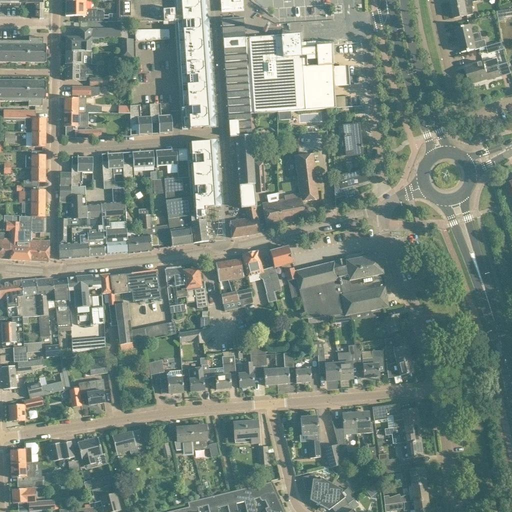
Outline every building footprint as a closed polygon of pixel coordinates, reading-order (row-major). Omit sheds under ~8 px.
[(43,20),(42,0),(0,0),(0,62),(2,62),(3,62),(14,62),(17,62),(20,62),(24,62),(34,63),(38,63),(46,63),(46,46),(46,45),(42,45),(43,38),(35,38),(29,38),(29,37),(25,37),(23,37),(23,42),(14,42),(3,42),(0,41),(0,3),(19,4),(19,5),(26,5),(26,4),(31,4),(31,19),(39,19),(43,20)] [(116,0),(116,23),(148,22),(149,22),(174,22),(174,26),(175,32),(181,130),(182,130),(189,129),(189,130),(190,130),(203,129),(204,129),(204,128),(213,128),(215,128),(215,126),(214,126),(214,117),(214,116),(213,107),(214,107),(214,105),(213,105),(212,96),(213,96),(213,94),(212,94),(212,85),(212,83),(211,83),(211,74),(212,74),(211,73),(210,64),(211,64),(211,62),(210,62),(209,53),(210,53),(210,51),(209,51),(208,42),(209,42),(209,40),(208,40),(208,31),(209,31),(208,29),(208,26),(207,21),(208,20),(208,19),(207,19),(206,10),(207,10),(207,8),(206,8),(205,0),(116,0)] [(219,0),(220,12),(242,12),(241,0),(219,0)] [(464,0),(463,0),(451,2),(454,18),(467,16),(473,15),(472,7),(474,7),(473,2),(480,1),(479,0),(467,0),(464,1),(464,0)] [(86,9),(86,2),(80,2),(70,2),(65,2),(65,15),(65,17),(78,17),(88,16),(88,22),(104,22),(104,13),(96,13),(96,9),(86,9)] [(511,8),(496,12),(497,19),(504,18),(506,19),(511,17),(511,8)] [(336,109),(331,45),(316,46),(316,48),(304,49),(301,50),(300,35),(245,38),(243,18),(221,20),(230,138),(236,137),(251,136),(250,115),(309,111),(336,109)] [(456,31),(454,31),(456,38),(458,37),(460,47),(461,53),(467,52),(468,52),(470,52),(469,51),(475,50),(475,51),(486,47),(484,40),(474,43),(470,26),(464,28),(464,27),(461,28),(462,28),(456,30),(456,31)] [(107,39),(107,34),(110,34),(110,30),(76,30),(76,37),(65,37),(65,52),(91,53),(91,41),(96,41),(107,40),(107,39)] [(135,30),(135,42),(169,40),(169,30),(135,30)] [(120,40),(120,59),(133,59),(132,40),(120,40)] [(486,47),(488,54),(504,50),(501,42),(486,47)] [(84,65),(91,65),(91,59),(91,53),(65,52),(65,65),(84,65)] [(484,63),(465,68),(470,84),(488,79),(488,81),(511,74),(507,63),(497,66),(495,59),(484,63)] [(97,76),(97,66),(91,65),(84,65),(65,65),(65,81),(86,81),(86,76),(97,76)] [(126,72),(127,80),(137,80),(136,72),(126,72)] [(89,80),(89,86),(108,85),(108,77),(89,78),(89,80)] [(0,102),(28,103),(28,107),(42,107),(42,100),(45,100),(46,82),(0,81),(0,102)] [(72,88),(72,96),(77,96),(78,96),(90,96),(90,98),(98,96),(98,88),(78,88),(72,88)] [(64,113),(86,113),(96,114),(101,114),(101,108),(86,105),(86,99),(64,99),(64,113)] [(149,105),(150,117),(151,124),(158,124),(159,134),(172,134),(171,116),(161,116),(160,104),(149,105)] [(130,107),(130,114),(130,126),(138,125),(138,136),(152,135),(151,124),(150,117),(140,118),(140,106),(130,107)] [(24,133),(32,133),(45,133),(45,119),(35,119),(35,112),(3,111),(3,121),(24,122),(24,133)] [(86,113),(64,113),(64,128),(76,128),(76,131),(74,131),(75,139),(101,138),(101,134),(101,130),(87,131),(87,128),(86,128),(86,126),(87,125),(87,117),(86,116),(86,113)] [(338,134),(341,157),(356,156),(356,157),(363,156),(362,146),(360,146),(358,125),(343,127),(344,134),(338,134)] [(32,133),(32,141),(32,148),(45,148),(45,133),(32,133)] [(5,144),(15,144),(15,134),(5,134),(5,144)] [(241,209),(246,208),(256,208),(253,185),(255,185),(253,164),(251,136),(236,137),(241,209)] [(218,175),(218,174),(217,168),(217,165),(218,165),(218,163),(217,163),(216,155),(216,154),(217,154),(217,152),(216,152),(216,149),(216,143),(216,141),(214,141),(214,142),(205,143),(205,142),(204,142),(204,143),(191,144),(191,143),(190,143),(190,144),(186,144),(187,149),(187,161),(188,170),(189,178),(191,178),(190,213),(191,222),(205,220),(204,208),(208,208),(208,209),(210,209),(210,208),(219,207),(219,208),(221,208),(221,206),(220,206),(219,197),(220,197),(220,195),(219,195),(219,186),(219,184),(218,184),(218,181),(218,176),(218,175)] [(178,179),(189,178),(187,161),(177,162),(176,150),(155,151),(156,167),(177,165),(178,179)] [(133,165),(123,165),(123,169),(123,180),(135,179),(134,168),(154,167),(153,151),(132,153),(133,165)] [(32,169),(45,169),(45,156),(42,156),(42,152),(31,152),(31,155),(26,155),(26,161),(26,169),(32,169)] [(123,165),(122,154),(101,155),(103,182),(114,181),(113,169),(123,169),(123,165)] [(295,157),(300,197),(288,199),(278,201),(282,219),(283,224),(305,220),(301,202),(318,200),(313,154),(295,157)] [(71,158),(71,174),(71,197),(85,196),(85,187),(82,187),(82,173),(92,173),(92,158),(71,158)] [(253,164),(255,185),(256,193),(265,192),(263,172),(261,172),(260,164),(253,164)] [(32,187),(38,187),(38,183),(45,183),(45,169),(32,169),(26,169),(32,170),(32,181),(23,181),(23,186),(32,187)] [(352,186),(366,182),(364,170),(338,177),(338,175),(334,176),(335,199),(344,197),(346,202),(357,196),(355,189),(353,189),(352,186)] [(59,204),(71,204),(71,199),(71,197),(71,174),(60,173),(59,204)] [(156,181),(151,181),(150,181),(151,196),(165,194),(166,202),(168,219),(172,247),(171,247),(171,248),(172,247),(192,244),(188,217),(190,216),(190,213),(191,178),(189,178),(164,180),(156,181)] [(31,204),(44,204),(45,191),(38,191),(38,187),(32,187),(23,186),(16,186),(16,191),(25,191),(25,204),(31,204)] [(101,206),(101,219),(101,226),(102,240),(105,240),(106,256),(129,255),(127,238),(127,230),(124,188),(112,189),(113,204),(101,205),(101,206)] [(282,219),(278,201),(277,194),(267,196),(268,203),(262,204),(266,228),(283,224),(282,219)] [(71,221),(86,220),(85,206),(85,205),(85,198),(71,199),(71,204),(71,219),(71,221)] [(25,233),(31,234),(31,224),(31,218),(44,218),(44,204),(31,204),(25,204),(21,204),(21,213),(25,213),(25,217),(19,218),(19,223),(23,229),(25,233)] [(101,219),(101,206),(85,206),(86,220),(101,219)] [(247,219),(243,220),(246,236),(260,234),(257,213),(256,208),(246,208),(246,213),(247,219)] [(132,230),(127,230),(127,238),(129,255),(151,252),(149,236),(153,236),(156,235),(154,222),(150,222),(150,216),(141,216),(143,236),(136,237),(132,230)] [(70,228),(70,220),(59,220),(58,245),(59,260),(72,259),(71,244),(70,228)] [(208,242),(205,220),(191,222),(190,222),(193,244),(208,242)] [(246,236),(243,220),(230,222),(232,239),(246,236)] [(9,234),(11,235),(11,240),(10,260),(30,262),(30,241),(31,234),(25,233),(19,223),(12,223),(6,223),(6,231),(9,232),(9,234)] [(103,256),(102,240),(101,226),(86,227),(87,243),(89,258),(103,256)] [(71,244),(72,259),(89,258),(87,243),(86,227),(70,228),(71,244)] [(0,259),(10,260),(11,240),(4,240),(4,233),(0,233),(0,259)] [(30,262),(41,262),(41,259),(39,258),(40,242),(30,241),(30,262)] [(41,259),(41,262),(48,263),(49,248),(49,242),(40,242),(39,258),(41,259)] [(280,250),(270,252),(274,267),(274,268),(283,265),(285,271),(287,281),(296,279),(294,272),(290,256),(288,248),(286,248),(285,247),(281,248),(280,250)] [(242,255),(241,255),(242,260),(247,277),(248,277),(258,275),(263,274),(262,271),(262,270),(258,252),(258,251),(257,252),(242,255)] [(350,315),(370,312),(383,309),(389,308),(385,287),(384,287),(382,275),(383,275),(380,255),(345,261),(345,262),(335,265),(334,262),(294,272),(296,279),(301,299),(306,319),(344,315),(344,316),(350,315)] [(240,260),(229,262),(230,270),(230,271),(232,280),(247,277),(242,260),(240,260)] [(229,262),(216,264),(219,282),(228,281),(232,294),(221,296),(222,304),(223,304),(239,301),(236,293),(232,280),(230,271),(230,270),(229,262)] [(186,298),(183,272),(183,268),(174,269),(164,270),(165,270),(166,284),(168,301),(179,300),(179,299),(186,298)] [(274,268),(267,270),(270,278),(273,292),(280,290),(274,268)] [(208,307),(204,282),(203,282),(204,284),(200,285),(200,283),(198,270),(183,272),(186,298),(187,303),(188,303),(195,302),(196,309),(208,307)] [(160,299),(157,271),(130,275),(131,277),(125,278),(125,276),(124,275),(110,277),(109,277),(112,291),(114,291),(118,326),(120,346),(132,343),(128,304),(122,305),(121,294),(131,293),(132,302),(160,299)] [(109,275),(100,276),(101,295),(108,294),(112,326),(118,326),(114,291),(112,291),(109,277),(110,277),(109,275)] [(100,276),(83,277),(88,336),(91,336),(91,327),(104,326),(101,295),(100,276)] [(83,277),(67,279),(72,328),(71,328),(72,337),(88,336),(83,277)] [(270,278),(262,280),(266,294),(273,292),(270,278)] [(52,279),(36,280),(39,317),(40,337),(50,337),(47,302),(54,301),(52,279)] [(52,279),(54,301),(55,301),(58,328),(71,328),(72,328),(67,279),(67,281),(52,282),(52,279)] [(36,280),(21,282),(22,296),(17,297),(18,307),(16,307),(17,318),(22,317),(23,325),(28,324),(28,317),(39,317),(36,280)] [(0,299),(6,299),(8,318),(17,318),(16,307),(18,307),(17,297),(22,296),(21,282),(0,284),(0,299)] [(240,292),(236,293),(239,301),(241,300),(241,301),(252,298),(250,290),(240,292)] [(239,301),(223,304),(224,312),(242,308),(243,308),(241,301),(241,300),(239,301)] [(370,312),(350,315),(351,320),(375,318),(376,324),(385,321),(388,334),(402,331),(398,315),(385,319),(383,310),(370,312)] [(1,324),(2,335),(5,335),(6,333),(10,332),(10,333),(23,333),(23,325),(22,317),(17,318),(8,318),(8,320),(1,320),(1,324)] [(150,327),(141,329),(142,341),(152,339),(150,327)] [(179,343),(193,341),(191,331),(190,331),(178,334),(179,343)] [(13,348),(24,347),(24,344),(23,344),(23,333),(10,333),(10,332),(6,333),(5,335),(2,335),(2,344),(13,343),(13,348)] [(105,338),(94,339),(95,350),(105,348),(105,338)] [(94,339),(85,340),(86,351),(95,350),(94,339)] [(393,349),(396,363),(410,360),(407,346),(397,348),(395,339),(384,340),(386,351),(393,349)] [(85,340),(72,341),(73,354),(86,351),(85,340)] [(24,344),(24,347),(26,347),(26,353),(41,352),(40,343),(24,344)] [(348,353),(337,354),(338,364),(339,380),(352,379),(350,357),(355,356),(354,345),(347,346),(348,353)] [(59,346),(45,347),(46,358),(60,356),(59,346)] [(323,348),(317,349),(317,357),(318,360),(318,375),(325,374),(326,381),(339,380),(338,364),(325,365),(324,359),(324,348),(323,348)] [(379,372),(384,372),(382,351),(371,352),(372,359),(362,359),(363,378),(379,377),(379,372)] [(222,353),(223,357),(222,357),(223,376),(215,376),(216,390),(230,389),(229,376),(235,375),(233,352),(231,352),(222,353)] [(284,369),(275,370),(277,385),(289,384),(288,369),(294,368),(290,353),(282,354),(284,369)] [(265,356),(256,356),(257,358),(257,367),(263,366),(266,366),(265,356)] [(42,365),(60,361),(60,358),(42,361),(18,364),(19,373),(32,372),(31,368),(42,367),(42,365)] [(87,361),(90,376),(107,374),(105,358),(87,361)] [(257,367),(257,358),(250,358),(251,363),(244,364),(245,374),(238,375),(239,388),(241,388),(242,390),(246,389),(247,388),(254,387),(252,373),(252,367),(257,367)] [(413,373),(410,360),(396,363),(386,365),(386,369),(388,378),(388,379),(394,378),(399,377),(413,373)] [(201,366),(201,369),(188,370),(190,393),(204,391),(203,379),(209,379),(208,365),(201,366)] [(1,368),(3,390),(16,389),(14,367),(1,368)] [(295,371),(296,384),(311,383),(310,367),(302,368),(302,370),(295,371)] [(62,369),(62,373),(66,390),(70,389),(66,368),(62,369)] [(277,385),(275,370),(263,371),(265,386),(277,385)] [(183,393),(182,378),(181,371),(169,372),(167,375),(167,379),(160,380),(160,387),(161,395),(168,394),(183,393)] [(87,393),(89,406),(104,404),(102,391),(104,391),(103,379),(88,382),(90,393),(87,393)] [(27,388),(30,399),(43,396),(43,395),(63,391),(61,381),(40,386),(40,385),(27,388)] [(82,406),(79,389),(69,390),(72,408),(82,406)] [(23,402),(24,406),(8,406),(9,422),(25,421),(24,409),(43,405),(41,398),(23,402)] [(418,425),(416,409),(402,411),(400,412),(400,408),(394,409),(393,406),(372,409),(374,421),(387,420),(386,417),(393,416),(394,428),(394,429),(404,427),(418,425)] [(368,413),(355,414),(357,435),(373,433),(372,425),(369,425),(368,413)] [(357,435),(355,414),(342,415),(343,421),(332,422),(338,445),(344,445),(343,439),(345,439),(344,429),(348,429),(349,435),(357,435)] [(308,435),(310,459),(320,458),(317,417),(300,418),(302,436),(308,435)] [(234,440),(250,438),(251,444),(259,443),(257,422),(233,424),(234,440)] [(420,441),(418,425),(404,427),(394,429),(394,428),(386,429),(387,435),(398,434),(400,444),(406,443),(420,441)] [(206,426),(191,427),(192,449),(192,451),(202,450),(202,447),(207,447),(206,441),(207,440),(206,426)] [(192,449),(191,427),(175,428),(176,443),(174,443),(176,451),(183,450),(183,457),(193,456),(192,451),(192,449)] [(112,437),(117,455),(119,455),(119,453),(130,448),(131,455),(145,451),(139,430),(132,432),(112,437)] [(77,444),(82,460),(84,467),(95,464),(93,457),(102,455),(98,438),(77,444)] [(378,462),(379,468),(399,465),(399,466),(415,464),(414,464),(413,459),(422,457),(420,441),(406,443),(400,444),(402,459),(398,459),(378,462)] [(71,442),(60,444),(63,460),(74,457),(71,442)] [(160,445),(164,457),(172,455),(168,442),(160,445)] [(63,460),(60,444),(60,443),(50,445),(53,462),(63,459),(63,460)] [(209,449),(211,458),(220,456),(217,443),(209,445),(209,449)] [(324,449),(329,469),(342,465),(343,465),(338,446),(337,446),(337,445),(324,449)] [(259,448),(260,465),(268,465),(266,447),(259,448)] [(346,449),(348,457),(358,456),(357,447),(346,449)] [(24,450),(10,451),(11,465),(25,464),(32,463),(31,455),(31,448),(24,448),(24,450)] [(114,458),(117,470),(125,468),(122,456),(114,458)] [(25,464),(11,465),(12,478),(22,478),(26,478),(30,477),(30,482),(34,482),(42,482),(43,477),(33,478),(32,463),(25,464)] [(399,465),(379,468),(381,479),(387,478),(386,474),(400,472),(399,466),(399,465)] [(412,486),(425,484),(423,468),(403,470),(405,486),(412,486)] [(310,500),(319,506),(331,484),(321,478),(319,481),(313,480),(314,475),(302,478),(305,491),(311,491),(310,500)] [(54,476),(43,476),(43,477),(42,482),(42,484),(55,483),(54,476)] [(113,482),(111,476),(105,477),(106,482),(108,484),(113,482)] [(380,489),(379,481),(371,487),(376,494),(379,491),(379,490),(380,489)] [(18,490),(12,490),(13,504),(28,503),(28,502),(28,500),(35,500),(35,489),(34,482),(30,482),(23,483),(17,483),(18,490)] [(121,511),(113,483),(86,491),(89,503),(100,500),(103,511),(116,511),(121,511)] [(271,511),(281,507),(270,483),(250,488),(253,500),(259,498),(260,500),(261,501),(263,501),(265,501),(267,508),(265,509),(265,511),(271,511)] [(334,511),(337,511),(354,500),(354,499),(352,496),(352,495),(348,489),(343,492),(341,492),(342,491),(331,484),(319,506),(328,511),(331,508),(334,511)] [(414,502),(427,500),(425,484),(412,486),(414,502)] [(255,511),(253,500),(250,488),(233,492),(236,504),(244,502),(246,511),(255,511)] [(237,511),(236,504),(233,492),(214,496),(217,509),(227,506),(228,511),(237,511)] [(383,497),(384,505),(404,503),(403,497),(400,497),(399,495),(389,498),(388,496),(383,497)] [(72,504),(81,509),(85,501),(77,496),(72,504)] [(217,511),(217,509),(214,496),(195,501),(197,508),(207,506),(208,511),(217,511)] [(353,511),(353,510),(359,506),(354,500),(337,511),(353,511)] [(415,509),(414,511),(428,511),(427,500),(414,502),(404,503),(384,505),(384,511),(387,511),(397,511),(405,509),(405,511),(415,509)] [(28,502),(28,503),(28,511),(33,511),(47,511),(55,511),(54,501),(28,502)] [(198,511),(197,508),(195,501),(185,503),(185,504),(187,503),(188,507),(169,511),(198,511)]
